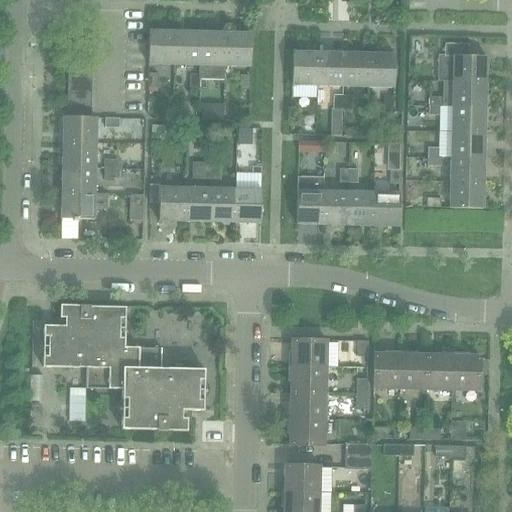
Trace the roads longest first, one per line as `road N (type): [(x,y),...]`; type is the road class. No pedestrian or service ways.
road 1 (residential): [(247,275),(511,324)]
road 2 (residential): [(10,267),(14,0)]
road 3 (residential): [(10,267),(247,275)]
road 4 (residential): [(247,511),(247,275)]
